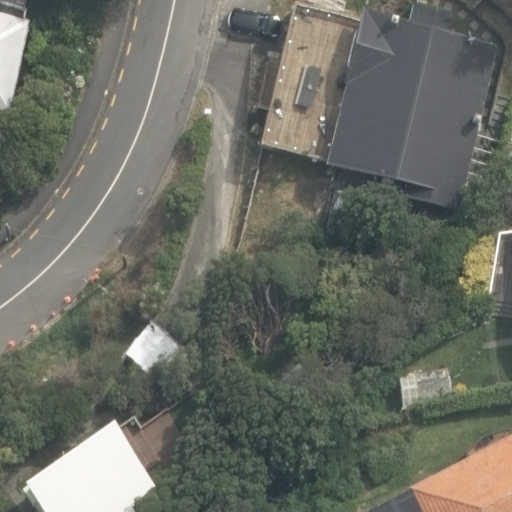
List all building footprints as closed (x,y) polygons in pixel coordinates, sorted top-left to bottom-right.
[(0,0),(0,114),(10,117),(31,23),(25,21),(29,0),(0,0)] [(400,201),(465,214),(495,211),(511,141),(480,131),(496,46),(448,35),(454,10),(411,2),(406,25),(357,14),(356,19),(294,9),(282,58),(343,71),(347,78),(324,168),(403,187),(400,201)] [(115,371),(137,401),(179,377),(192,361),(159,317),(115,371)] [(397,377),(401,409),(451,402),(447,370),(397,377)] [(131,511),(126,504),(153,486),(109,422),(18,485),(37,511),(131,511)] [(369,511),(511,511),(511,423),(484,438),(491,450),(369,511)]
